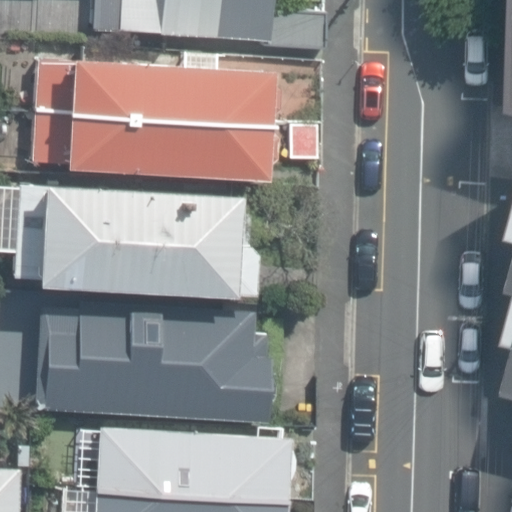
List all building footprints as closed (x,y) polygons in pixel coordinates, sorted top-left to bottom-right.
[(273,0),(118,0),(117,25),(271,34),(273,0)] [(262,61),(36,51),(33,104),(259,114),(262,61)] [(259,114),(33,104),(32,160),(259,171),(259,114)] [(264,189),(23,172),(21,277),(266,292),(264,189)] [(271,322),(52,308),(39,399),(275,415),(271,322)] [(287,429),(95,422),(93,484),(285,494),(287,429)] [(11,511),(14,459),(0,458),(0,511),(11,511)] [(284,511),(285,494),(93,484),(91,511),(284,511)]
